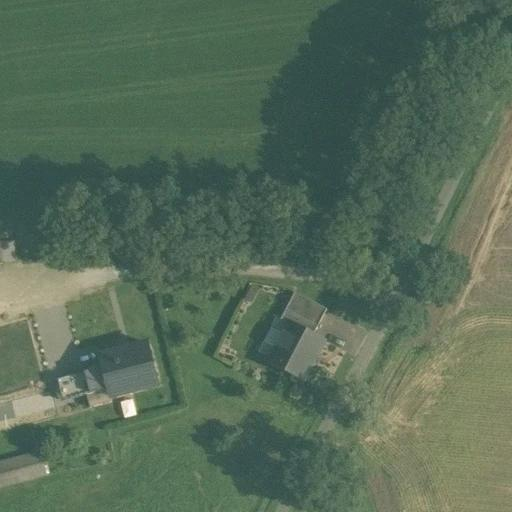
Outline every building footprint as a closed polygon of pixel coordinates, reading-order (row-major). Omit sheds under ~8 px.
[(93,229),(93,252),(150,253),(151,231),(93,229)] [(330,312),(293,293),(278,322),(285,326),(266,364),(308,385),(332,338),(320,332),(330,312)] [(90,409),(87,396),(81,374),(63,305),(0,321),(0,432),(18,428),(6,384),(34,376),(35,383),(12,389),(23,427),(90,409)] [(103,368),(81,374),(87,396),(108,390),(110,398),(158,385),(147,344),(100,357),(103,368)] [(40,453),(0,463),(0,487),(46,475),(40,453)]
